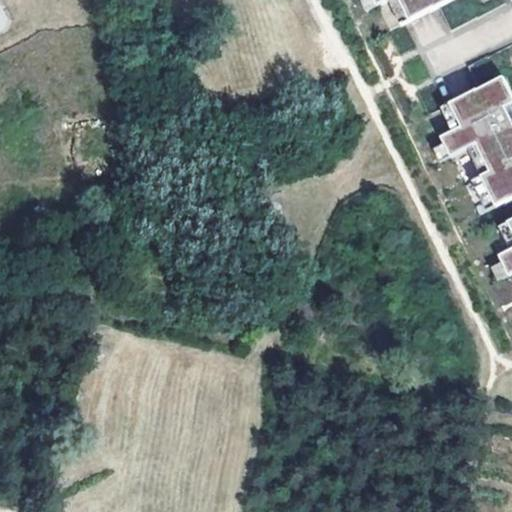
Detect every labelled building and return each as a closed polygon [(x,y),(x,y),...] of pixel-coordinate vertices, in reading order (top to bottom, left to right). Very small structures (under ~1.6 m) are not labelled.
[(370,0),(356,0),(363,13),(374,8),(370,0)] [(394,0),(390,0),(385,3),(397,27),(406,23),(394,0)] [(394,0),(406,23),(452,0),(394,0)] [(511,95),(506,83),(449,109),(460,135),(496,118),(504,115),(511,110),(511,95)] [(449,109),(439,114),(451,139),(460,135),(449,109)] [(504,115),(496,118),(505,136),(511,132),(504,115)] [(447,158),(448,162),(456,159),(465,154),(505,136),(496,118),(460,135),(451,139),(440,144),(447,158)] [(505,136),(465,154),(479,184),(511,168),(511,132),(505,136)] [(440,144),(429,150),(435,163),(447,158),(440,144)] [(465,154),(456,159),(469,188),(479,184),(465,154)] [(511,168),(479,184),(492,213),(511,204),(511,168)] [(511,246),(504,230),(495,234),(506,259),(511,256),(511,246)] [(511,256),(506,259),(496,264),(502,279),(504,282),(511,279),(511,278),(511,256)] [(496,264),(484,270),(490,283),(502,279),(496,264)]
